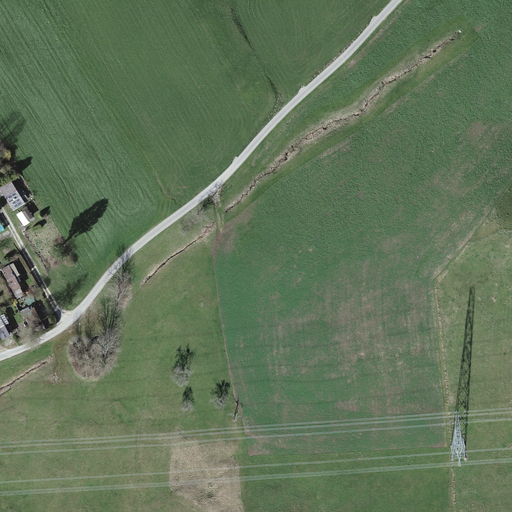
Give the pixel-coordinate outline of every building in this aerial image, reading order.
[(14,193),(3,199),(12,214),(23,208),(14,193)] [(21,214),(16,217),(23,230),(28,227),(21,214)] [(12,265),(2,271),(10,284),(20,278),(12,265)] [(33,310),(21,317),(27,325),(38,319),(33,310)] [(0,315),(0,334),(1,337),(10,331),(0,315)]
